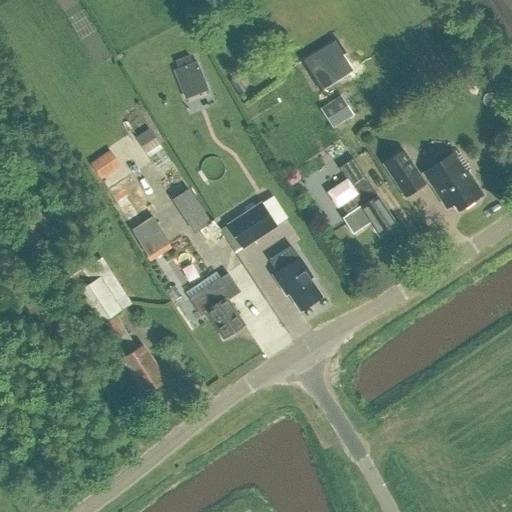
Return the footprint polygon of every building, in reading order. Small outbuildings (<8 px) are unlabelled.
[(175,61),(178,70),(193,64),(189,55),(175,61)] [(197,63),(175,71),(181,86),(203,77),(197,63)] [(333,127),(354,114),(338,89),(330,94),(334,99),(320,107),(333,127)] [(159,145),(154,138),(141,148),(146,155),(159,145)] [(420,177),(404,152),(384,165),(406,198),(431,182),(449,209),(455,204),(460,211),(482,197),(467,174),(471,171),(460,154),(456,157),(454,154),(420,177)] [(111,153),(93,165),(103,179),(120,167),(111,153)] [(348,180),(329,193),(338,207),(341,205),(348,215),(343,219),(353,234),(371,222),(380,235),(395,225),(387,213),(388,212),(378,197),(377,197),(366,181),(367,180),(353,159),(340,168),(348,180)] [(210,224),(187,189),(176,197),(198,231),(210,224)] [(227,223),(243,248),(277,226),(261,201),(227,223)] [(128,225),(145,260),(169,248),(152,214),(128,225)] [(210,224),(198,231),(205,241),(220,231),(214,221),(210,224)] [(299,258),(291,246),(269,260),(277,272),(272,275),(286,295),(289,294),(300,311),(322,297),(311,280),(313,279),(299,257),(299,258)] [(113,312),(129,301),(109,271),(73,295),(82,310),(86,308),(109,344),(127,332),(113,312)] [(189,299),(201,317),(206,313),(223,339),(245,325),(229,300),(240,293),(228,274),(189,299)] [(144,395),(165,381),(142,345),(120,360),(135,382),(136,381),(144,395)]
